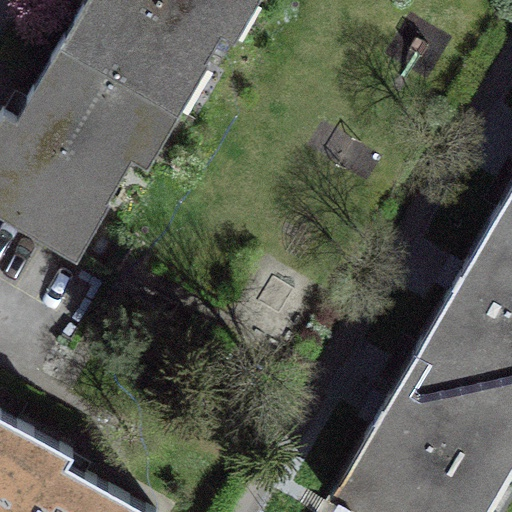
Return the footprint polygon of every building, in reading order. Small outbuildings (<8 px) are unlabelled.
[(80,0),(58,38),(167,101),(196,51),(207,58),(240,0),(80,0)] [(167,101),(58,38),(16,112),(3,104),(0,108),(0,208),(66,247),(96,195),(108,202),(167,101)] [(511,178),(495,207),(511,217),(511,178)] [(419,339),(511,392),(511,217),(495,207),(419,339)] [(487,511),(511,469),(511,392),(419,339),(330,490),(368,511),(487,511)] [(0,403),(0,511),(155,511),(158,508),(68,457),(75,446),(0,403)]
